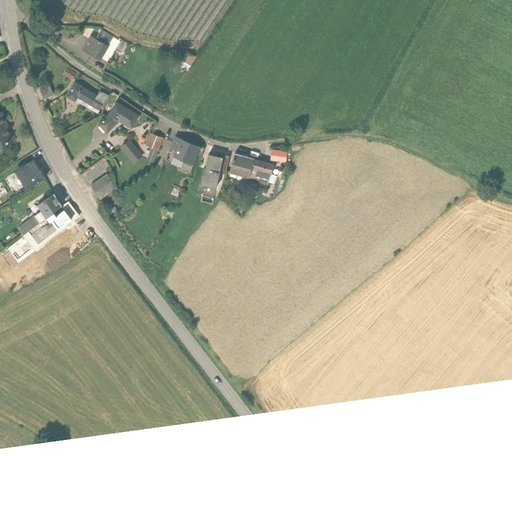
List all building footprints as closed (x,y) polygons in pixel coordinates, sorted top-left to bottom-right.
[(90,35),(83,49),(100,59),(103,54),(110,58),(120,41),(113,37),(101,29),(95,38),(90,35)] [(178,72),(172,80),(176,84),(178,85),(196,57),(186,52),(181,59),(181,61),(172,64),(175,73),(178,72)] [(66,69),(63,75),(72,80),(75,74),(66,69)] [(48,84),(38,88),(43,100),(53,96),(48,84)] [(74,84),(67,97),(98,115),(108,96),(103,94),(104,94),(103,93),(102,94),(99,92),(96,97),(74,84)] [(98,124),(106,132),(118,121),(130,129),(138,117),(116,103),(109,115),(98,124)] [(1,112),(0,112),(0,144),(9,141),(8,140),(11,139),(3,122),(5,121),(1,112)] [(106,132),(98,124),(97,126),(104,134),(106,132)] [(150,133),(145,145),(151,147),(146,159),(153,162),(163,138),(150,133)] [(175,136),(170,148),(175,150),(172,156),(184,160),(181,168),(190,172),(200,146),(175,136)] [(129,141),(121,147),(134,162),(141,156),(129,141)] [(272,150),(270,161),(285,163),(287,152),(272,150)] [(214,164),(217,153),(216,153),(216,155),(208,154),(201,186),(215,189),(219,173),(221,165),(214,164)] [(221,165),(219,173),(225,174),(226,166),(229,156),(217,153),(214,164),(221,165)] [(237,174),(248,177),(248,179),(267,185),(273,164),(257,160),(253,159),(234,153),(229,172),(236,174),(237,174)] [(34,161),(18,170),(28,188),(44,178),(34,161)] [(107,176),(90,186),(99,200),(116,189),(107,176)] [(33,214),(17,227),(22,233),(54,211),(53,210),(61,205),(53,193),(37,204),(41,210),(34,215),(33,214)]
